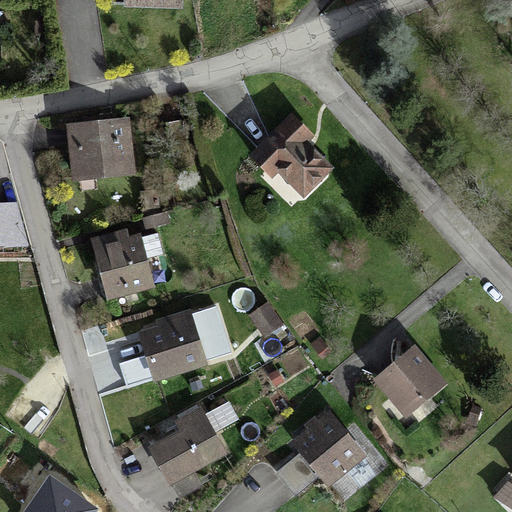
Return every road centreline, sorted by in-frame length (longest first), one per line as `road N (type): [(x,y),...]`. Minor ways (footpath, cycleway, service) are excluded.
road 1 (residential): [(132,511),(101,471),(10,114)]
road 2 (residential): [(303,40),(416,206),(511,308)]
road 3 (residential): [(10,114),(303,40)]
